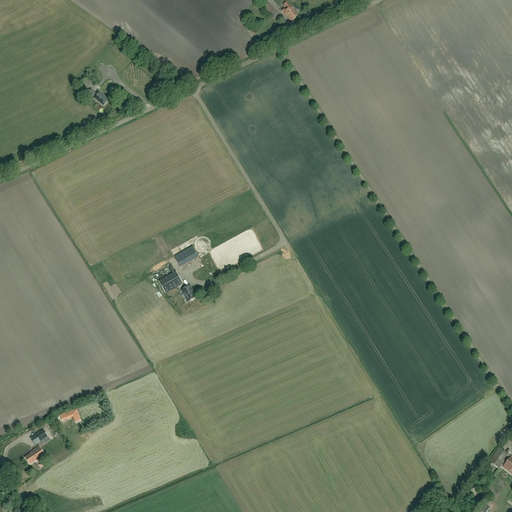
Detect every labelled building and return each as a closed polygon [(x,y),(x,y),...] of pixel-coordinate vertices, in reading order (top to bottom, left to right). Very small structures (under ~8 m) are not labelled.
[(283,11),(284,13),(292,22),(299,16),(291,7),(290,7),(287,3),(283,6),(287,10),(287,11),(285,9),(284,9),(283,10),(283,11)] [(88,88),(92,83),(86,78),(82,83),(88,88)] [(93,99),(96,94),(91,90),(87,95),(93,99)] [(103,106),(108,100),(99,93),(94,99),(103,106)] [(191,262),(185,251),(174,257),(180,268),(191,262)] [(164,279),(158,282),(165,294),(183,284),(176,272),(164,279)] [(190,286),(183,291),(187,298),(188,297),(190,301),(191,301),(192,301),(193,300),(194,299),(196,298),(190,286)] [(40,442),(48,437),(43,429),(35,435),(40,442)] [(51,448),(58,459),(63,456),(55,445),(51,448)] [(36,462),(45,456),(39,447),(30,453),(31,454),(24,458),(29,465),(36,461),(36,462)] [(489,462),(499,470),(501,467),(502,468),(503,466),(503,465),(510,455),(499,447),(489,462)] [(511,456),(503,468),(511,474),(511,456)]
